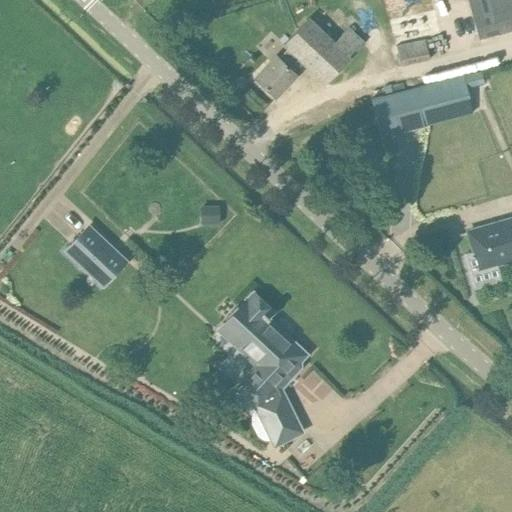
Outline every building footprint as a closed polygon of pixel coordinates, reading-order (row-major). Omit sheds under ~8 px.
[(511,0),(467,0),(479,39),(511,28),(511,0)] [(296,75),(294,73),(301,64),(324,85),(364,42),(348,27),(334,41),(308,17),(281,45),(286,49),(278,58),(275,55),(254,78),(275,98),(296,75)] [(441,35),(396,44),(400,66),(430,60),(428,54),(436,52),(437,54),(444,53),(441,35)] [(465,88),(484,83),(481,71),(462,76),(465,88)] [(462,74),(371,99),(381,137),(472,113),(465,88),(462,76),(462,74)] [(234,95),(254,118),(273,101),(253,79),(234,95)] [(219,226),(218,208),(207,208),(207,226),(219,226)] [(496,263),(511,258),(511,219),(468,232),(474,251),(464,254),(474,289),(501,281),(496,263)] [(87,224),(68,244),(109,282),(128,262),(87,224)] [(254,407),(256,411),(254,412),(253,413),(251,416),(251,420),(251,424),(257,436),(259,438),(263,440),(266,440),(268,440),(270,439),(273,446),(303,431),(282,389),(302,367),(300,360),(305,354),(265,316),(270,310),(254,295),(219,332),(253,363),(232,386),(235,389),(234,391),(233,396),(233,400),(236,405),(240,408),(244,410),(248,410),(252,409),(254,407)]
